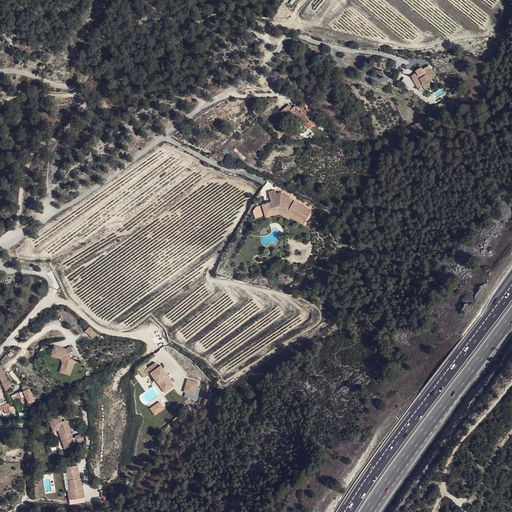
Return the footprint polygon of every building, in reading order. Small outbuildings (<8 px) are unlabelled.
[(416,73),(413,74),(419,86),(423,84),(428,80),(434,77),(429,67),(430,66),(429,65),(422,69),(421,67),(415,71),(416,73)] [(419,86),(413,74),(411,75),(417,87),(419,86)] [(428,80),(423,84),(426,88),(431,85),(428,80)] [(437,106),(437,109),(438,110),(440,109),(445,108),(443,102),(438,103),(439,106),(437,106)] [(289,103),(281,111),(284,114),(285,113),(289,118),(295,113),(305,124),(306,123),(310,128),(314,123),(311,119),(309,120),(307,118),(312,113),(309,111),(306,108),(304,109),(302,107),(300,108),(296,104),(292,107),(289,103)] [(276,193),(275,191),(269,193),(271,201),(273,210),(281,208),(288,213),(290,210),(306,220),(313,209),(298,200),(282,191),(276,193)] [(271,201),(264,203),(267,216),(281,212),(291,218),(292,215),(305,223),(306,220),(290,210),(288,213),(281,208),(273,210),(271,201)] [(85,332),(90,336),(95,331),(89,327),(85,332)] [(70,376),(70,373),(63,371),(66,361),(63,357),(57,355),(57,345),(54,344),(51,356),(60,359),(62,363),(59,372),(70,376)] [(69,353),(74,351),(71,345),(65,348),(57,345),(57,355),(63,357),(66,361),(63,371),(70,373),(74,364),(80,361),(77,356),(73,358),(69,353)] [(155,362),(147,368),(157,383),(159,385),(161,384),(164,388),(162,389),(164,392),(173,386),(166,376),(167,376),(160,365),(158,367),(155,362)] [(1,365),(0,365),(0,377),(2,382),(7,392),(13,389),(1,365)] [(147,368),(144,370),(154,385),(157,383),(147,368)] [(188,378),(185,391),(196,394),(200,381),(188,378)] [(34,402),(27,386),(21,389),(22,391),(11,396),(14,403),(25,398),(28,405),(34,402)] [(151,408),(156,415),(167,408),(162,401),(151,408)] [(11,406),(9,402),(0,405),(0,408),(1,410),(4,409),(11,406)] [(16,405),(11,406),(4,409),(6,414),(17,410),(16,405)] [(63,425),(61,421),(60,416),(48,420),(52,433),(58,431),(61,442),(68,440),(68,443),(73,441),(72,439),(67,424),(63,425)] [(74,444),(73,441),(68,443),(68,440),(61,442),(64,450),(75,447),(74,444)] [(69,502),(76,467),(69,468),(71,481),(66,482),(67,492),(64,493),(66,503),(69,502)] [(78,481),(76,467),(69,502),(81,500),(80,492),(79,492),(78,487),(77,487),(76,481),(78,481)]
